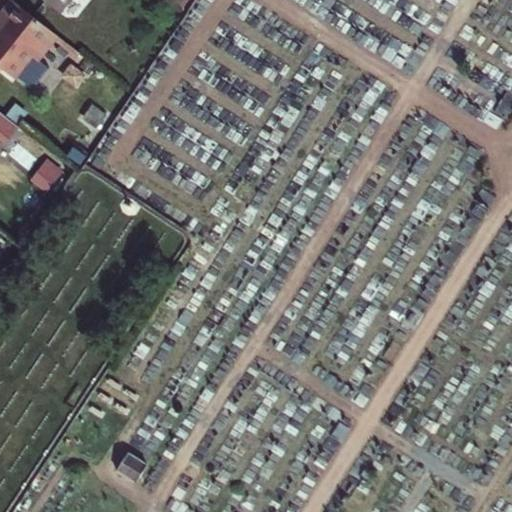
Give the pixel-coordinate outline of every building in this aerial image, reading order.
[(40,0),(61,17),(75,0),(40,0)] [(56,42),(12,7),(0,21),(0,34),(1,34),(0,35),(0,74),(14,85),(15,83),(24,90),(34,89),(42,81),(40,70),(37,67),(56,42)] [(19,135),(0,119),(0,145),(7,151),(19,135)] [(43,159),(32,179),(49,189),(60,168),(43,159)] [(132,449),(120,469),(141,481),(153,461),(132,449)]
